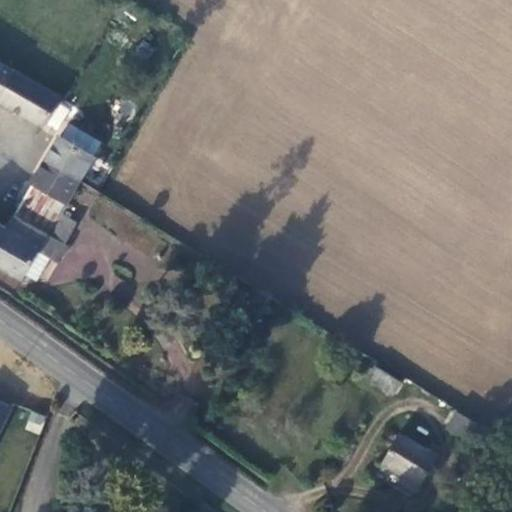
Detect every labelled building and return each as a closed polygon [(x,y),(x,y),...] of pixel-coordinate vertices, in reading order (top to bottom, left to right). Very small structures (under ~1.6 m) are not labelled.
[(0,98),(42,125),(61,95),(0,57),(0,98)] [(42,126),(53,135),(72,110),(61,101),(42,126)] [(95,156),(103,142),(77,126),(70,140),(95,156)] [(95,156),(70,140),(63,135),(35,182),(68,203),(82,181),(95,156)] [(38,251),(51,260),(58,265),(70,245),(49,233),(16,213),(9,228),(0,222),(0,265),(21,279),(24,275),(38,251)] [(24,275),(37,282),(51,260),(38,251),(24,275)] [(0,383),(0,411),(1,412),(12,390),(0,383)] [(30,411),(24,430),(39,435),(45,416),(30,411)] [(452,425),(477,441),(485,428),(460,413),(452,425)] [(404,432),(384,460),(419,484),(439,456),(404,432)]
